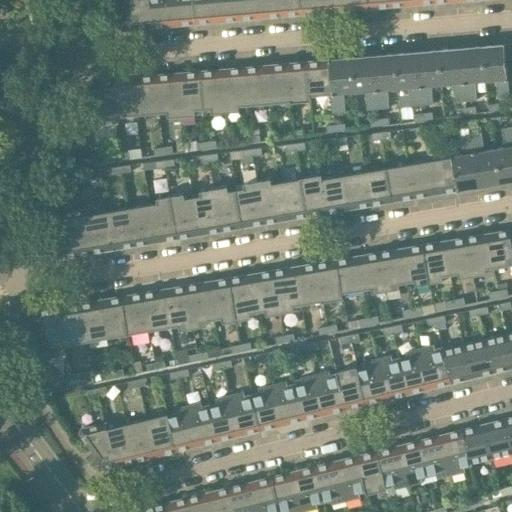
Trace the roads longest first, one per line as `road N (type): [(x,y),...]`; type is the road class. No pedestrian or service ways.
road 1 (residential): [(511,203),(14,286),(12,243),(70,50)]
road 2 (residential): [(74,497),(511,390)]
road 3 (residential): [(511,18),(70,50)]
road 4 (tertiary): [(0,400),(74,497)]
